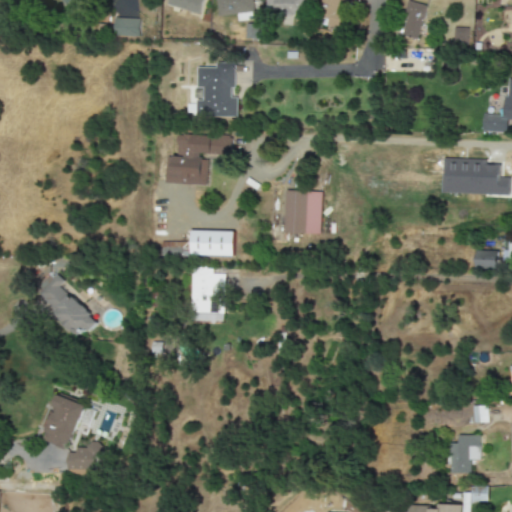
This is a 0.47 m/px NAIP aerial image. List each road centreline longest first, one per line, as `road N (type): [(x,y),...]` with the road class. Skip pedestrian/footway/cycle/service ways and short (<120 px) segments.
road 1 (residential): [(511,143),(303,138),(255,175)]
road 2 (residential): [(511,278),(295,269),(260,279)]
road 3 (residential): [(261,74),(360,64),(371,41),(372,0)]
